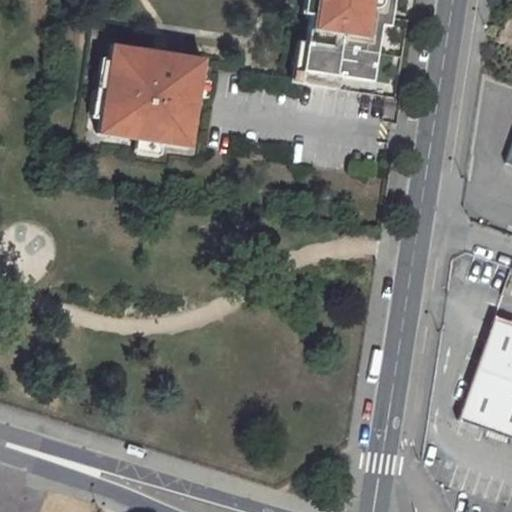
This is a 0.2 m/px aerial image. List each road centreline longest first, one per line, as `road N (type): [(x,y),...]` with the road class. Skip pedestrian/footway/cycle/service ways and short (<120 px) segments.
road 1 (residential): [(378,511),(420,225)]
road 2 (residential): [(420,225),(454,0)]
road 3 (secondary): [(0,449),(195,511)]
road 4 (unknown): [(472,332),(453,434),(470,460),(511,473)]
road 5 (track): [(253,42),(164,31),(142,0)]
